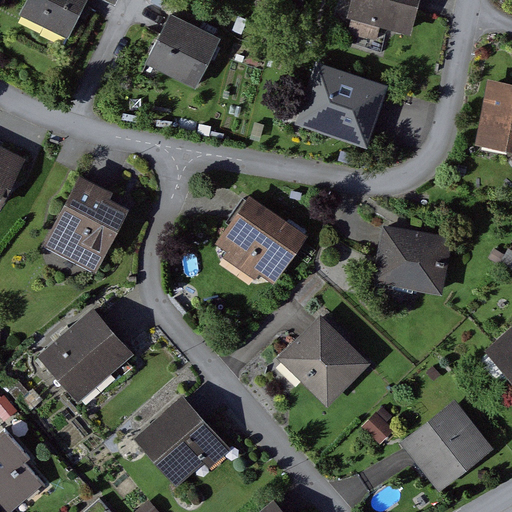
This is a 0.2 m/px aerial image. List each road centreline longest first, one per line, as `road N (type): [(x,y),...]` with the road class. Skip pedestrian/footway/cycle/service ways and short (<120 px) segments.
road 1 (residential): [(185,151),(149,247),(153,302),(330,511)]
road 2 (residential): [(467,0),(443,127),(421,171),(403,183),(374,186),(185,151)]
road 3 (residential): [(185,151),(0,100)]
